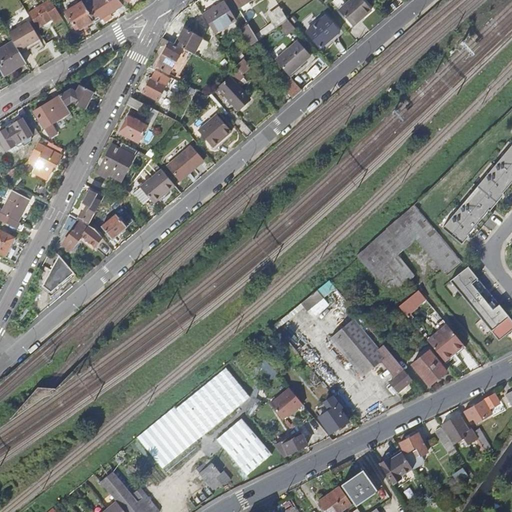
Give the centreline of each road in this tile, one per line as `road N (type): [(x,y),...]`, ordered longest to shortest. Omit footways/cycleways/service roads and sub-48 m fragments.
road 1 (unclassified): [(0,362),(425,0)]
road 2 (unclassified): [(0,320),(153,28)]
road 3 (residential): [(221,511),(511,366)]
road 4 (unclassified): [(0,106),(128,28)]
